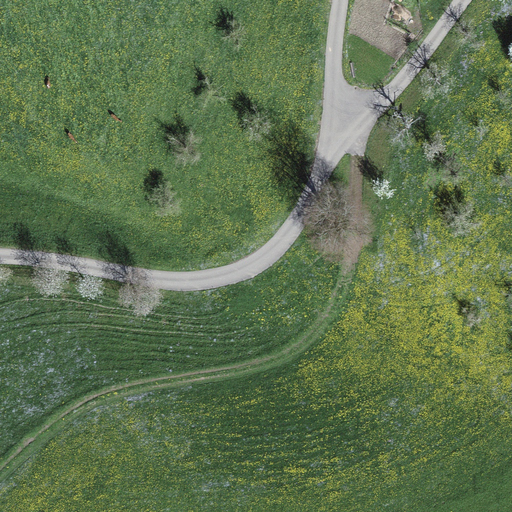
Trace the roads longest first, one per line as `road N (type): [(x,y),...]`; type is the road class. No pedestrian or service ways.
road 1 (track): [(355,116),(347,269),(328,321),(288,353),(256,364),(115,388),(73,411),(0,475)]
road 2 (unclassified): [(0,258),(189,283),(256,262),(286,235),(312,193),(335,132),(340,0)]
